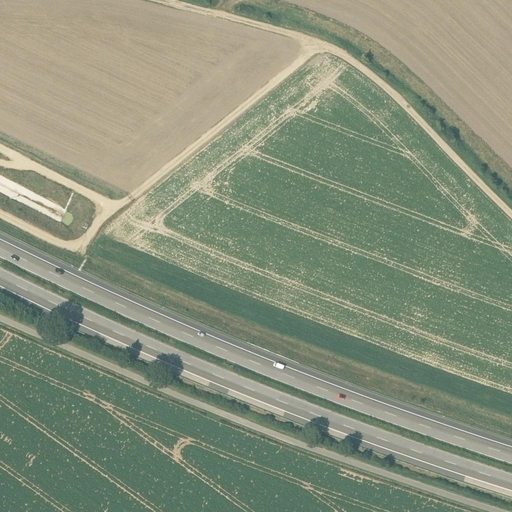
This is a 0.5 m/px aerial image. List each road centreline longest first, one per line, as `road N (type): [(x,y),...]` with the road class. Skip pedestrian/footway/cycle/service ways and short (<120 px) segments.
road 1 (motorway): [(511,454),(315,387),(118,307),(0,248)]
road 2 (motorway): [(0,278),(261,392),(511,482)]
road 3 (unclassified): [(0,316),(259,426),(502,511)]
road 4 (track): [(160,0),(337,52),(511,214)]
